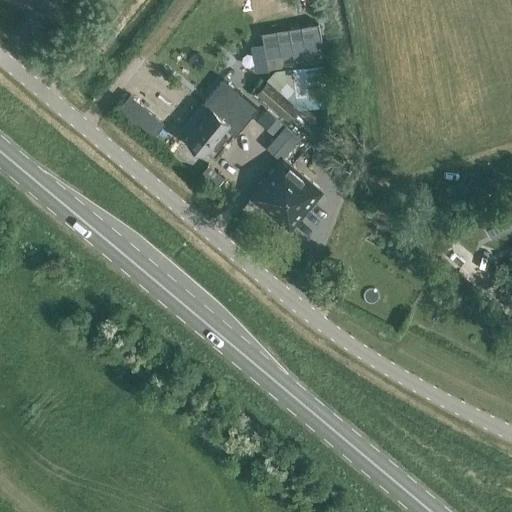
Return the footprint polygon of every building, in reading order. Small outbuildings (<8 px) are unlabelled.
[(320,63),(319,24),(266,25),(267,64),(320,63)] [(281,79),(275,86),(268,80),(257,92),(263,97),(288,119),(299,107),(297,105),(303,98),(281,79)] [(132,91),(121,105),(155,133),(166,119),(132,91)] [(186,138),(205,153),(226,127),(236,135),(254,113),(237,99),(223,116),(212,107),(186,138)] [(268,141),(280,156),(303,137),(292,122),(268,141)] [(320,191),(283,160),(252,197),(289,228),(320,191)]
